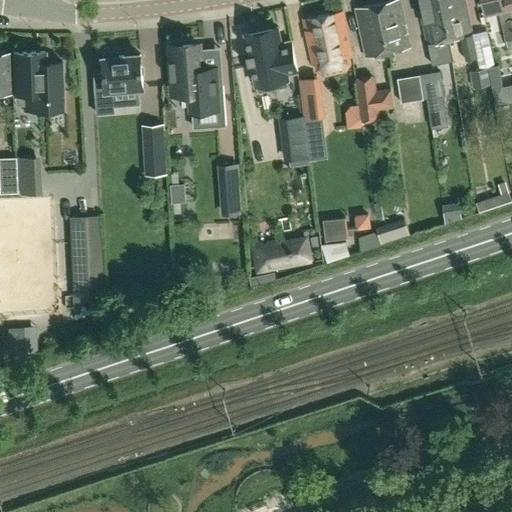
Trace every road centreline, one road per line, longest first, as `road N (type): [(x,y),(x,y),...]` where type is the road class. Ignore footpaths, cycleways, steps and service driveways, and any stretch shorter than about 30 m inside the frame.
road 1 (primary): [(0,402),(511,232)]
road 2 (tertiary): [(316,511),(511,439)]
road 3 (residential): [(38,7),(121,12),(220,0)]
